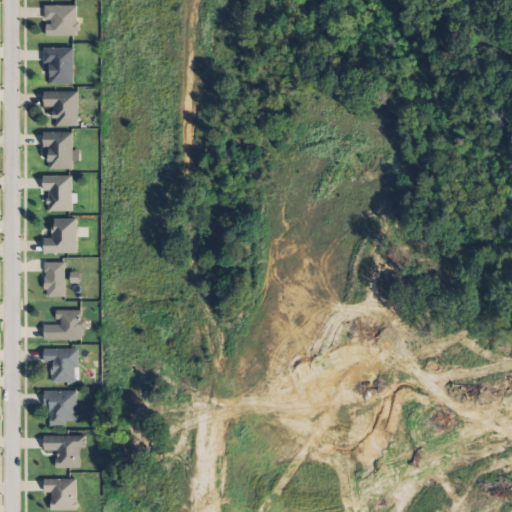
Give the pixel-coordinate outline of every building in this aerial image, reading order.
[(46,6),(47,22),(48,22),(48,36),(80,36),(80,5),(46,6)] [(75,84),(76,48),(47,47),(46,63),(52,63),(52,84),(75,84)] [(80,127),(80,92),(47,91),(46,107),(57,107),(57,126),(80,127)] [(75,169),(75,162),(82,162),(82,150),(75,151),(75,132),(46,132),(47,147),(51,147),(51,170),(75,169)] [(75,212),(75,204),(79,204),(80,194),(75,194),(75,176),(46,175),(46,191),(50,191),(50,211),(75,212)] [(79,219),(57,219),(57,231),(55,231),(55,241),(46,241),(47,254),(79,253),(79,219)] [(67,297),(67,262),(47,262),(47,297),(67,297)] [(82,272),(73,273),(73,283),(82,283),(82,272)] [(46,341),(87,341),(87,320),(83,320),(83,310),(58,310),(59,324),(46,324),(46,341)] [(54,383),(77,383),(77,368),(81,368),(81,349),(46,349),(46,364),(54,363),(54,383)] [(52,426),(68,427),(68,421),(79,421),(79,391),(46,391),(46,407),(52,407),(52,426)] [(59,468),(82,469),(83,448),(86,448),(86,437),(47,436),(47,451),(59,452),(59,468)] [(47,480),(47,493),(54,493),(54,511),(79,511),(78,479),(47,480)]
